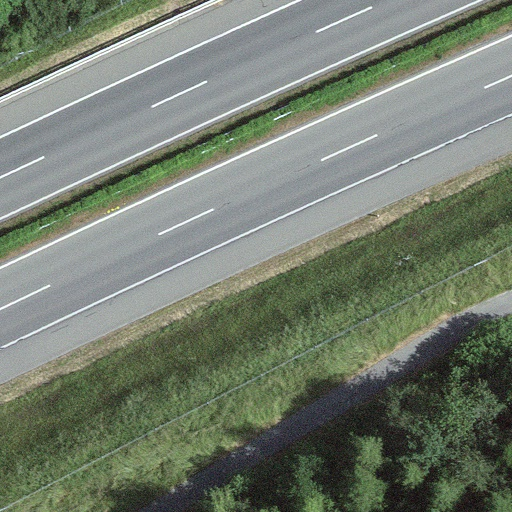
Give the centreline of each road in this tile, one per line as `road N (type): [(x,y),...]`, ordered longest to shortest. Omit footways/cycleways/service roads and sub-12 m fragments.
road 1 (motorway): [(0,309),(511,75)]
road 2 (motorway): [(388,0),(0,177)]
road 3 (track): [(164,511),(511,302)]
